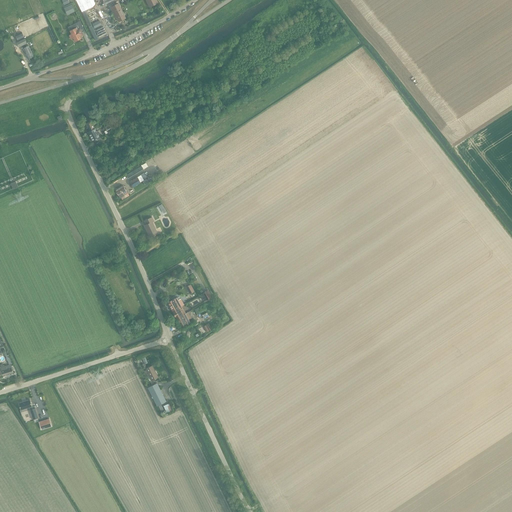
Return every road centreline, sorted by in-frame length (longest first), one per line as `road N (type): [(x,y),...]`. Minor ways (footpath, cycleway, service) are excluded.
road 1 (unclassified): [(169,339),(66,106),(164,44)]
road 2 (unclassified): [(248,511),(169,339)]
road 3 (unclassified): [(31,78),(194,0)]
road 4 (unclassified): [(0,393),(169,339)]
